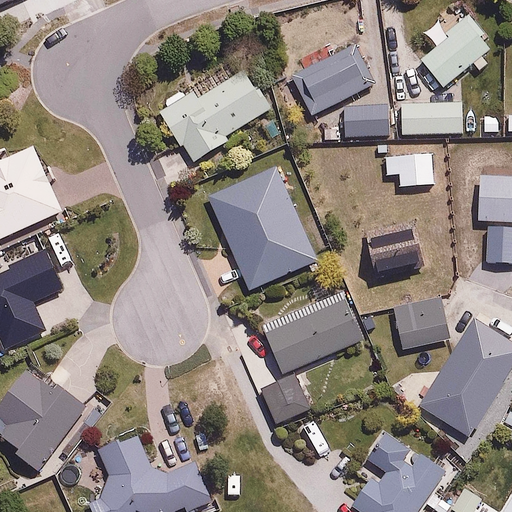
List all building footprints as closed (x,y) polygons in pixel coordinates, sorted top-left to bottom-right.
[(434,46),(420,57),(443,85),(474,60),(481,68),(489,61),(482,53),(494,44),(459,0),(422,31),(434,46)] [(291,74),(311,113),(374,82),(354,42),(291,74)] [(165,102),(157,107),(179,144),(183,142),(193,158),(228,137),(226,134),(269,108),(245,67),(198,95),(193,86),(184,91),(181,86),(162,97),(165,102)] [(462,98),(400,100),(401,131),(463,129),(462,98)] [(388,102),(344,103),(344,135),(389,133),(388,102)] [(499,112),(480,113),(481,132),(499,132),(499,112)] [(33,144),(0,159),(0,236),(63,207),(33,144)] [(383,154),(384,173),(399,172),(399,185),(435,184),(434,152),(383,154)] [(276,165),(206,195),(247,290),(317,260),(276,165)] [(511,175),(480,176),(479,223),(488,222),(488,264),(511,263),(511,175)] [(415,242),(369,255),(379,290),(425,277),(415,242)] [(0,268),(0,321),(9,342),(44,326),(34,306),(64,292),(44,249),(0,268)] [(343,291),(263,326),(283,373),(363,337),(343,291)] [(442,297),(396,304),(403,349),(449,342),(442,297)] [(511,368),(511,334),(478,312),(421,402),(470,434),(511,368)] [(39,471),(86,403),(56,383),(53,387),(25,368),(0,404),(0,416),(7,421),(0,431),(0,433),(16,445),(12,452),(39,471)] [(295,376),(262,389),(275,422),(308,410),(295,376)] [(359,511),(413,511),(422,499),(442,511),(449,501),(430,487),(442,468),(386,431),(367,460),(385,472),(379,481),(371,476),(351,506),(359,511)] [(136,511),(137,510),(141,511),(168,511),(211,495),(193,451),(152,468),(138,433),(98,449),(114,488),(88,499),(92,511),(136,511)] [(471,511),(481,497),(463,485),(450,507),(457,511),(471,511)] [(511,511),(511,494),(501,511),(511,511)]
